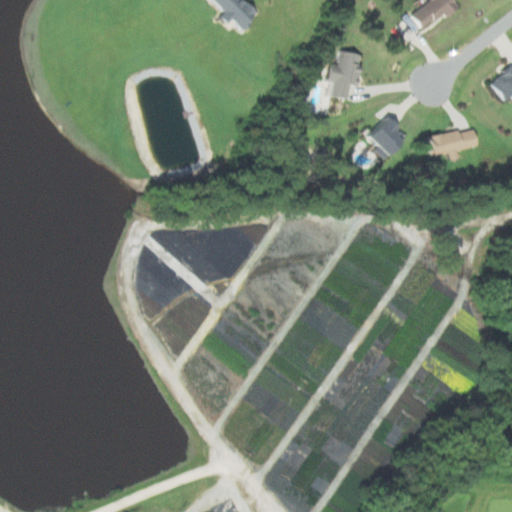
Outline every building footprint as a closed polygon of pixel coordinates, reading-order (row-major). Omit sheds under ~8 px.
[(251,13),(237,0),(207,0),(219,11),(213,16),(221,24),(226,19),(235,28),(251,13)] [(358,55),(335,50),(332,64),(324,62),(320,80),(328,81),(325,95),(342,99),(345,84),(351,85),(358,55)] [(507,64),(485,83),(499,100),(511,89),(511,68),(511,69),(507,64)] [(359,136),(381,155),(399,135),(378,115),(359,136)] [(451,149),(471,146),(469,128),(422,134),(425,156),(443,153),(444,159),(452,157),(451,149)]
